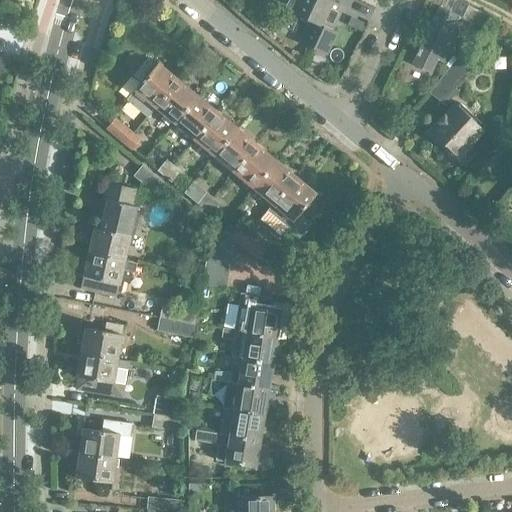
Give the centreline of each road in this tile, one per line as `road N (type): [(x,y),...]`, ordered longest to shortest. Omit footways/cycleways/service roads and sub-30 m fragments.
road 1 (secondary): [(14,511),(11,411),(24,205),(72,0)]
road 2 (residential): [(312,510),(313,346),(328,293),(404,175)]
road 3 (residential): [(312,510),(511,485)]
road 4 (residential): [(344,119),(192,0)]
road 5 (residential): [(511,277),(404,175)]
road 6 (residential): [(344,119),(402,0)]
